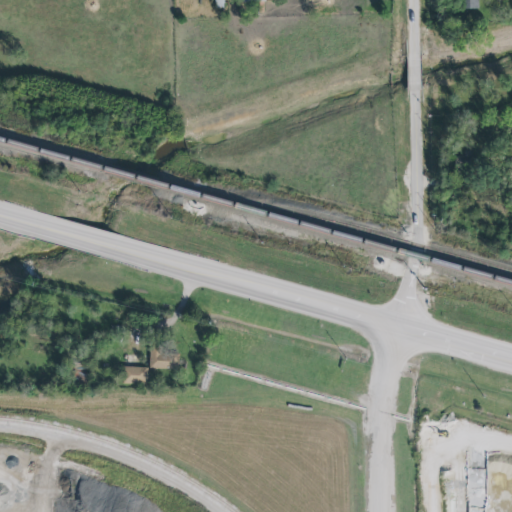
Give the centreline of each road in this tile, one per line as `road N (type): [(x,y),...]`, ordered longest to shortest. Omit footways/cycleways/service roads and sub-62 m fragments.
road 1 (primary): [(511,361),(0,217)]
road 2 (residential): [(400,330),(423,167),(420,0)]
